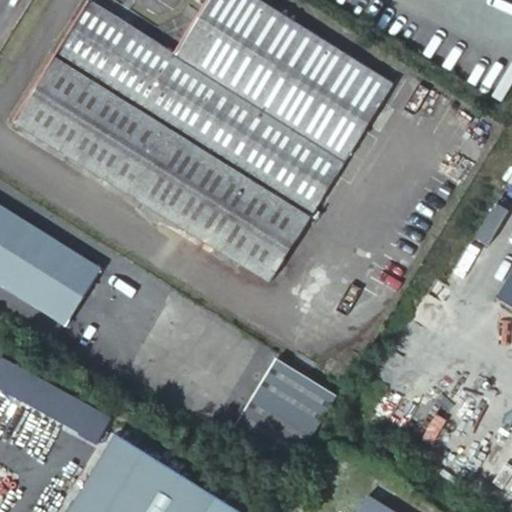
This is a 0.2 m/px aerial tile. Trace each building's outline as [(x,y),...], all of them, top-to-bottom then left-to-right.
[(394,83),(261,0),(206,0),(174,52),(91,0),(87,0),(13,119),(269,280),(394,83)] [(101,265),(0,202),(0,279),(66,320),(101,265)] [(511,262),(491,295),(511,307),(511,262)] [(0,279),(0,298),(58,334),(66,320),(0,279)] [(123,369),(186,405),(200,381),(138,344),(123,369)] [(111,411),(0,349),(0,385),(96,439),(111,411)] [(275,354),(232,423),(293,460),(335,392),(275,354)] [(242,511),(244,509),(117,430),(63,511),(242,511)] [(385,511),(371,503),(365,511),(385,511)]
